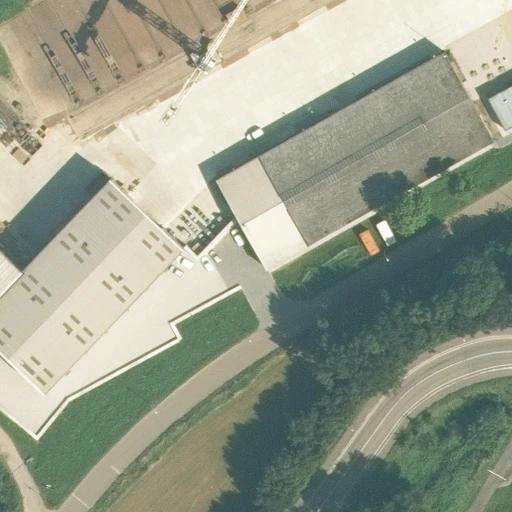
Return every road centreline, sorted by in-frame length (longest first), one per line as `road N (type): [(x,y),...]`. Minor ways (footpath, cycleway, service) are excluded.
road 1 (unclassified): [(81,511),(227,374),(511,195)]
road 2 (tertiary): [(319,511),(419,383),(463,361),(511,352)]
